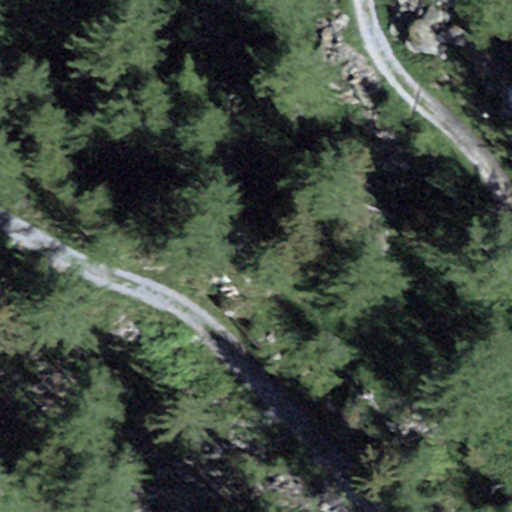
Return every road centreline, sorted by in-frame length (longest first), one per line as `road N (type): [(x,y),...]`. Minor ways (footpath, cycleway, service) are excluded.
road 1 (track): [(0,214),(183,306),(374,511)]
road 2 (track): [(511,199),(459,133),(385,64),(360,0)]
